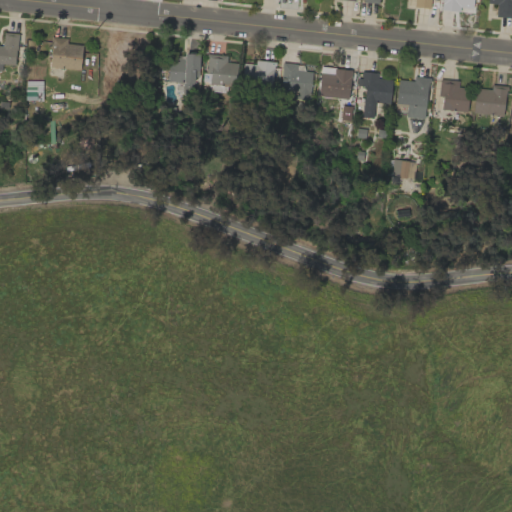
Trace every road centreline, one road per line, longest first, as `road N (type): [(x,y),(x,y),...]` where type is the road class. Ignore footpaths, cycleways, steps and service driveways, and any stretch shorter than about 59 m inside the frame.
road 1 (residential): [(511,276),(364,281),(155,204),(109,195),(0,203)]
road 2 (residential): [(28,0),(511,52)]
